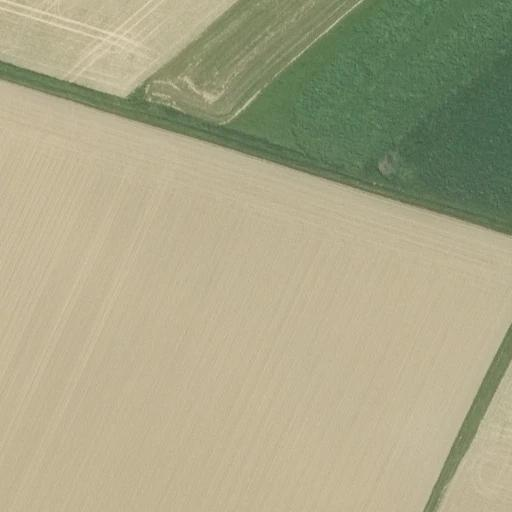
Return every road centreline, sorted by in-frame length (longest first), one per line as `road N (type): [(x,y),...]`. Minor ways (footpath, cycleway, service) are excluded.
road 1 (track): [(511,242),(0,92)]
road 2 (track): [(511,345),(434,511)]
